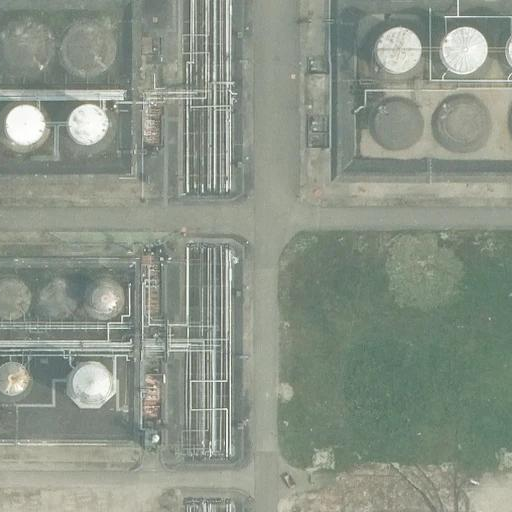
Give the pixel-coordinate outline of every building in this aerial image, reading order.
[(421,52),(421,51),(421,47),(419,42),(416,37),(414,34),(406,29),(401,28),(397,28),(390,29),(382,34),(379,37),(377,41),(375,45),(375,51),(376,59),(380,66),(385,70),(388,72),(396,74),(401,74),(406,72),(413,68),(417,64),(419,60),(421,52)] [(486,52),(486,51),(486,46),(484,41),(482,37),(479,34),(472,29),(467,28),(463,28),(455,29),(448,34),(445,37),(442,41),(441,46),(440,51),(441,58),(443,62),(446,66),(450,70),(454,72),(462,74),(466,74),(472,72),(479,68),(482,64),(485,60),(486,52)] [(44,125),(44,124),(43,116),(39,110),(32,105),(28,103),(23,103),(18,103),(14,105),(8,109),(6,112),(4,115),(2,123),(3,131),(5,134),(8,138),(11,141),(15,143),(22,145),(29,144),(34,142),(37,140),(40,137),(42,133),(44,129),(44,125)] [(107,125),(107,124),(105,117),(101,110),(95,105),(91,103),(86,103),(81,103),(77,105),(71,109),(68,112),(66,116),(65,123),(66,131),(67,134),(70,138),(74,141),(77,143),(84,145),(91,144),(96,142),(100,139),(105,133),(106,129),(107,125)] [(88,300),(90,306),(95,311),(102,312),(108,310),(113,305),(114,298),(112,292),(107,287),(100,286),(94,288),(90,293),(88,300)] [(0,393),(4,395),(11,395),(17,392),(21,386),(23,379),(21,372),(16,367),(10,364),(3,364),(0,365),(0,393)] [(110,389),(110,385),(110,381),(109,377),(107,373),(104,370),(101,368),(98,366),(94,364),(90,364),(86,364),(82,365),(79,366),(76,369),(73,372),(71,375),(69,379),(68,383),(68,387),(69,390),(71,394),(73,397),(76,400),(79,403),(82,404),(86,405),(90,405),(94,405),(98,404),(101,402),(104,399),(107,396),(109,392),(110,389)] [(446,511),(445,503),(424,492),(418,484),(404,486),(394,506),(391,488),(375,499),(388,506),(348,511),(446,511)]
